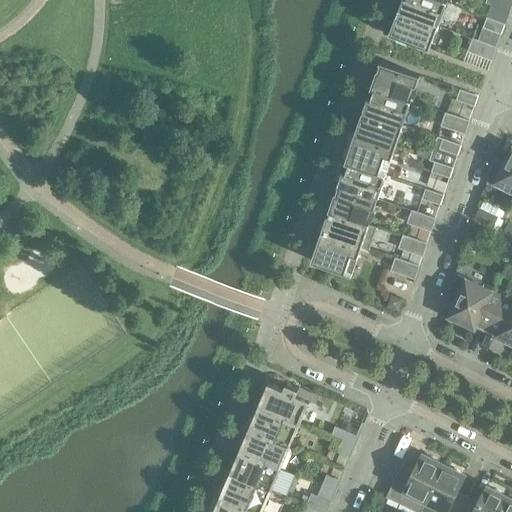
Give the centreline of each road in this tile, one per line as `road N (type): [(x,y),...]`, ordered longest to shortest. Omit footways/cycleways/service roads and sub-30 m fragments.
road 1 (residential): [(405,341),(459,216),(496,91)]
road 2 (residential): [(405,341),(324,304),(304,306),(293,318),(297,354),(386,395)]
road 3 (residential): [(386,395),(511,462)]
road 4 (residential): [(341,511),(386,395)]
road 5 (residential): [(511,396),(405,341)]
